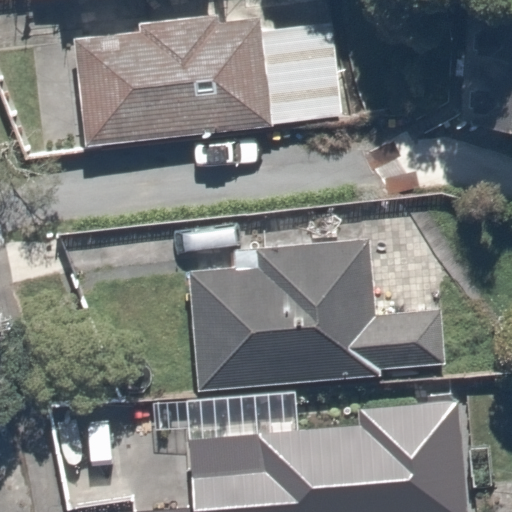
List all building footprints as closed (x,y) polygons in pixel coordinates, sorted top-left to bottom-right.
[(511,0),(464,0),(456,115),(511,121),(511,0)] [(259,19),(74,34),(85,139),(271,123),(259,19)] [(190,269),(197,380),(443,366),(435,305),(373,307),(370,235),(251,242),(253,265),(190,269)] [(358,420),(196,430),(202,511),(470,511),(461,397),(358,403),(358,420)] [(190,511),(189,503),(109,511),(190,511)]
